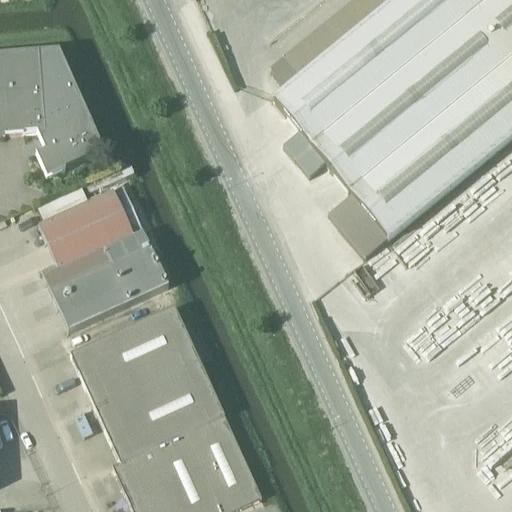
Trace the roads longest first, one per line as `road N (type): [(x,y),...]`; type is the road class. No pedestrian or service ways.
road 1 (unclassified): [(385,511),(152,0)]
road 2 (unknown): [(511,209),(360,337),(437,432)]
road 3 (unclassified): [(80,511),(0,329)]
road 4 (unknown): [(189,81),(305,0)]
